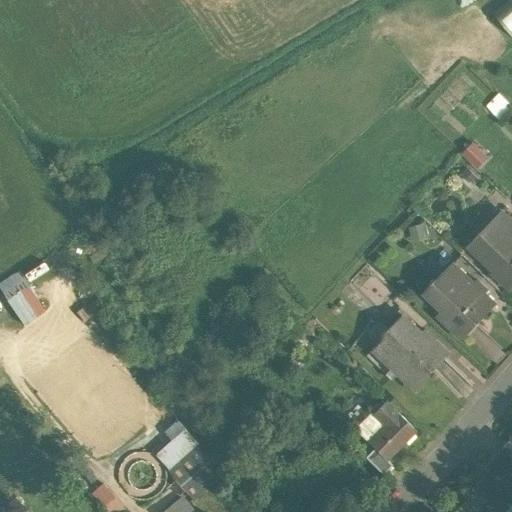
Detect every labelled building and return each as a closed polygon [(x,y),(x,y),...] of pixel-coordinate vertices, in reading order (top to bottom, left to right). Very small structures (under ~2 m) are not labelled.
[(511,0),(508,0),(493,13),(511,34),(511,0)] [(499,119),(511,106),(511,103),(500,91),(485,105),(499,119)] [(477,141),(465,152),(480,168),(492,157),(477,141)] [(511,238),(511,219),(504,212),(471,248),(494,270),(492,272),(510,288),(511,286),(511,238)] [(495,303),(453,263),(425,293),(448,314),(443,320),(463,338),(495,303)] [(0,283),(26,323),(48,308),(22,267),(0,280),(0,283)] [(424,334),(403,315),(378,341),(403,364),(395,372),(410,386),(429,367),(432,370),(446,355),(434,344),(438,340),(428,330),(424,334)] [(384,401),(372,414),(383,425),(395,412),(384,401)] [(367,440),(366,441),(373,448),(385,460),(385,459),(414,430),(396,412),(395,412),(383,425),(367,440)] [(372,414),(356,429),(367,440),(383,425),(372,414)] [(164,431),(171,440),(184,429),(176,420),(164,431)] [(154,454),(168,470),(195,447),(197,445),(184,429),(171,440),(154,454)] [(511,444),(474,487),(502,511),(511,500),(511,444)] [(167,471),(191,500),(220,476),(195,447),(168,470),(167,471)] [(385,460),(373,448),(364,457),(381,474),(390,465),(385,459),(385,460)] [(193,511),(181,497),(162,511),(193,511)]
